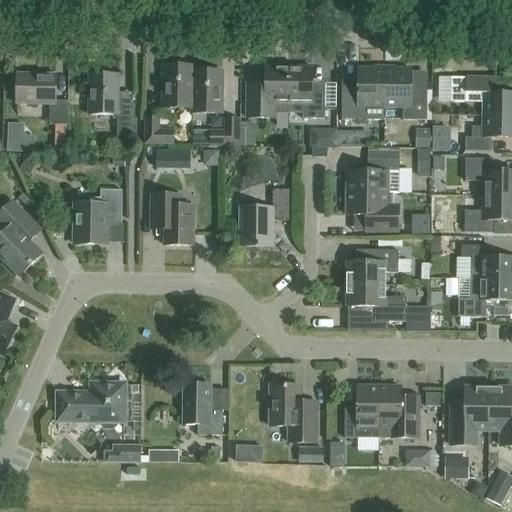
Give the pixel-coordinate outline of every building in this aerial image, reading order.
[(328,78),(327,57),(318,57),(319,78),(328,78)] [(192,114),(193,67),(164,66),(163,109),(192,109),(192,114)] [(193,67),(192,114),(222,115),(222,72),(193,72),(194,67),(193,67)] [(289,104),(289,68),(265,68),(265,94),(253,94),(253,119),(275,119),(275,104),(289,104)] [(289,104),(303,105),(303,120),(325,120),(325,95),(312,94),(313,68),(289,68),(289,104)] [(384,121),(384,109),(385,69),(358,69),(358,91),(342,91),(342,121),(366,121),(384,121)] [(385,69),(384,109),(403,109),(403,121),(427,121),(427,92),(411,92),(411,69),(385,69)] [(56,75),(17,75),(16,105),(50,106),(49,126),(68,126),(69,102),(56,102),(56,75)] [(118,76),(90,76),(89,116),(117,116),(117,137),(131,137),(132,102),(118,102),(118,76)] [(483,117),(511,117),(511,94),(499,94),(499,79),(451,78),(451,103),(483,103),(483,117)] [(511,117),(483,117),(483,128),(472,127),(472,139),(465,139),(465,152),(492,152),(492,139),(511,139),(511,117)] [(159,118),(144,118),(143,146),(173,146),(173,131),(159,130),(159,118)] [(209,148),(240,148),(240,133),(239,133),(239,120),(223,120),(223,131),(209,131),(209,148)] [(428,130),(415,130),(414,149),(428,150),(428,130)] [(335,149),(335,132),(310,132),(310,149),(316,149),(316,158),(325,158),(325,149),(335,149)] [(240,133),(240,148),(253,148),(253,133),(240,133)] [(428,151),(416,151),(416,179),(428,179),(428,151)] [(35,165),(25,159),(19,171),(29,176),(35,165)] [(484,197),(511,197),(511,172),(494,173),(494,160),(465,160),(465,182),(484,182),(484,197)] [(348,172),(347,194),(388,195),(388,174),(399,174),(399,161),(368,161),(368,172),(348,172)] [(122,191),(101,191),(101,199),(96,199),(89,202),(89,206),(75,205),(74,245),(107,246),(107,229),(111,225),(122,225),(122,191)] [(289,191),(273,191),(272,209),(241,209),(241,248),(272,248),(273,222),(289,222),(289,191)] [(347,194),(347,216),(368,217),(368,229),(398,229),(399,217),(388,217),(388,195),(347,194)] [(180,196),(152,195),(151,230),(165,231),(165,247),(193,247),(193,207),(180,207),(180,196)] [(511,197),(484,197),(484,212),(464,212),(464,225),(454,225),(453,233),(493,234),(494,222),(511,221),(511,197)] [(41,231),(12,202),(0,214),(0,225),(6,231),(0,237),(0,257),(20,277),(42,255),(30,242),(41,231)] [(429,216),(412,216),(412,236),(429,237),(429,216)] [(439,253),(439,238),(430,238),(430,253),(439,253)] [(470,280),(511,280),(511,259),(485,259),(485,247),(461,246),(461,259),(471,259),(470,280)] [(347,286),(385,286),(385,274),(398,274),(398,251),(374,251),(374,263),(347,263),(347,286)] [(511,280),(470,280),(470,301),(457,301),(457,317),(486,318),(486,302),(511,302),(511,280)] [(432,299),(432,281),(418,281),(417,298),(432,299)] [(347,286),(346,308),(365,308),(364,331),(391,332),(391,323),(406,323),(406,298),(385,298),(385,286),(347,286)] [(16,301),(0,293),(0,355),(4,358),(17,327),(6,323),(16,301)] [(125,385),(91,385),(91,395),(57,394),(57,422),(101,423),(101,425),(105,429),(113,429),(117,425),(117,423),(125,423),(125,385)] [(211,386),(184,386),(183,426),(198,426),(197,436),(223,437),(223,412),(210,411),(211,386)] [(270,386),(270,427),(287,427),(287,444),(317,444),(317,402),(300,402),(301,386),(270,386)] [(379,439),(379,388),(357,388),(357,408),(345,408),(344,440),(379,439)] [(379,388),(379,439),(418,440),(419,409),(419,397),(401,397),(401,388),(379,388)] [(488,431),(489,389),(465,389),(464,419),(450,418),(450,446),(476,447),(476,431),(488,431)] [(511,389),(489,389),(488,431),(500,432),(500,447),(511,447),(511,389)] [(140,447),(125,446),(125,462),(140,463),(140,447)] [(219,448),(210,448),(210,464),(219,464),(219,448)] [(148,450),(147,463),(178,464),(178,451),(148,450)] [(322,450),(304,450),(304,464),(322,464),(322,450)] [(429,451),(405,451),(405,466),(429,466),(429,451)] [(468,460),(445,460),(445,478),(468,479),(468,460)] [(509,488),(496,482),(486,500),(499,507),(509,488)] [(487,489),(476,483),(470,493),(481,499),(487,489)]
